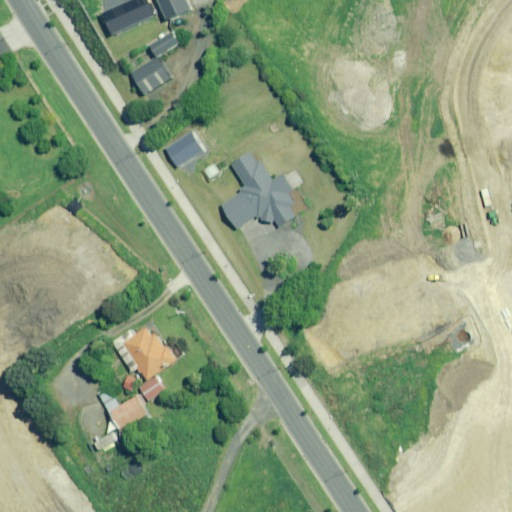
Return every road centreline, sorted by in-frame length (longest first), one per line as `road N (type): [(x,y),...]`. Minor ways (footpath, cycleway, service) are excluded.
road 1 (tertiary): [(358,511),(19,0)]
road 2 (residential): [(511,305),(494,250),(469,63)]
road 3 (unknown): [(0,313),(152,202)]
road 4 (track): [(202,511),(272,378)]
